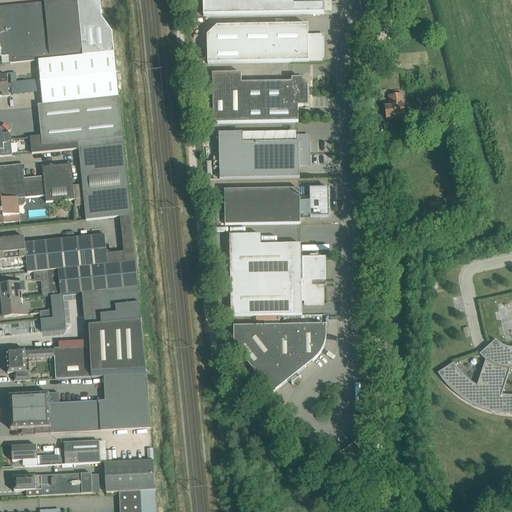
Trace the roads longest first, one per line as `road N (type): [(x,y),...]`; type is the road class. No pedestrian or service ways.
road 1 (track): [(378,511),(264,421),(214,343),(175,0)]
road 2 (track): [(398,0),(372,75),(378,434),(392,511)]
road 3 (unclassified): [(346,361),(343,66),(366,0)]
road 4 (residential): [(511,258),(467,270),(483,345)]
